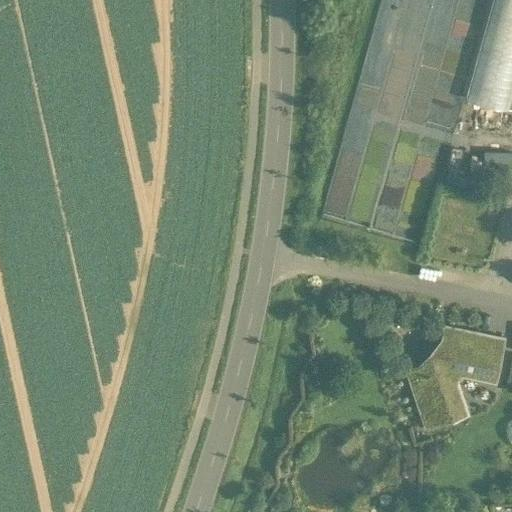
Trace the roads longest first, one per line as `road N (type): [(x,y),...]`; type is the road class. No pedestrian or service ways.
road 1 (tertiary): [(281,0),(279,118),(263,254),(196,511)]
road 2 (track): [(511,307),(263,254)]
